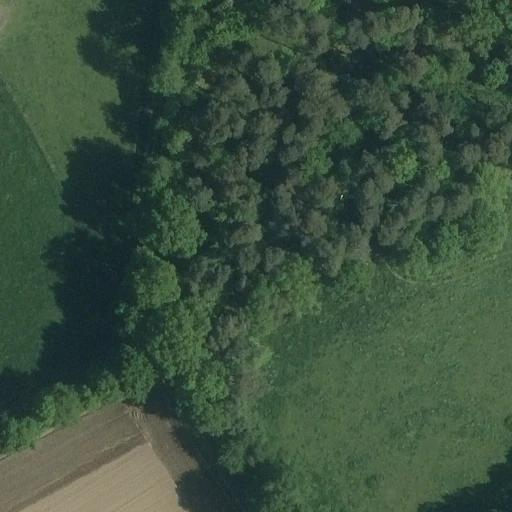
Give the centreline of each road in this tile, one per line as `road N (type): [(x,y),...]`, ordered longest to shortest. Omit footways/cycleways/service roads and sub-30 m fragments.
road 1 (track): [(248,511),(139,347),(125,299),(172,0)]
road 2 (track): [(139,347),(0,422)]
